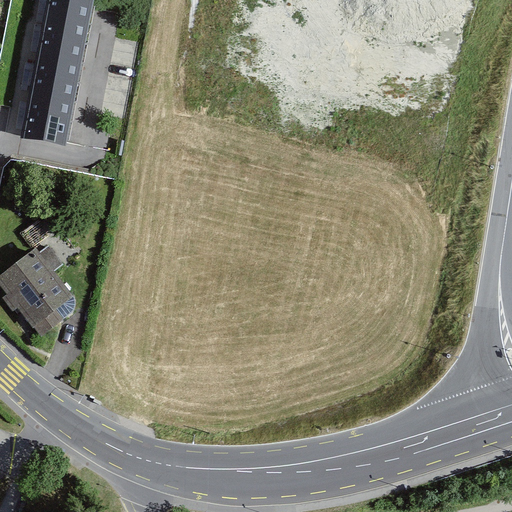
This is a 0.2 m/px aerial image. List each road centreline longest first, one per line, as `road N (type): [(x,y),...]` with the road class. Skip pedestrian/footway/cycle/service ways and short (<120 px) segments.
road 1 (secondary): [(136,456),(205,474),(276,475),(363,459),(511,413)]
road 2 (primary): [(511,355),(499,286),(511,184)]
